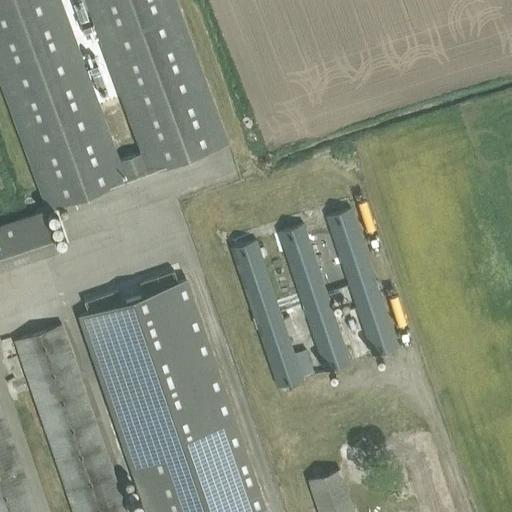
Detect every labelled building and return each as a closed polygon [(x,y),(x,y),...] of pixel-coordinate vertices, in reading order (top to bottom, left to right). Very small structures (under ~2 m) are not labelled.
[(0,0),(0,79),(41,190),(47,207),(48,209),(227,142),(175,0),(85,0),(141,152),(119,160),(61,0),(0,0)] [(373,354),(398,346),(351,207),(326,215),(373,354)] [(25,215),(0,223),(0,268),(57,249),(43,209),(25,215)] [(325,370),(350,361),(304,222),(279,231),(325,370)] [(294,353),(256,238),(231,247),(278,385),(303,377),(302,376),(314,371),(307,349),(294,353)] [(132,299),(81,316),(148,511),(251,511),(264,508),(186,281),(154,292),(132,299)] [(126,511),(95,419),(61,321),(62,321),(62,320),(0,341),(0,511),(126,511)] [(358,358),(371,353),(366,341),(353,345),(358,358)] [(364,511),(354,480),(306,495),(311,511),(364,511)]
